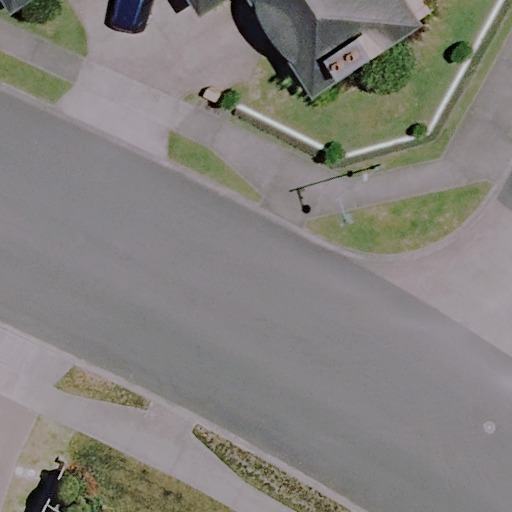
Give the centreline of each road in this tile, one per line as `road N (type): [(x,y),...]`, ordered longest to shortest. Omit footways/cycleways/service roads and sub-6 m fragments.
road 1 (residential): [(0,217),(165,293),(426,461)]
road 2 (residential): [(426,461),(511,315)]
